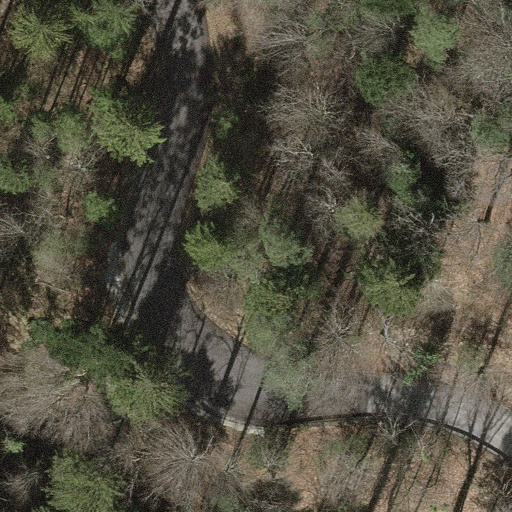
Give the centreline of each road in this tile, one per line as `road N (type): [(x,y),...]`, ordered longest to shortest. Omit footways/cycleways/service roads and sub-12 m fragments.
road 1 (tertiary): [(188,0),(191,103),(156,239),(171,331),(231,387),(465,416),(511,441)]
road 2 (track): [(258,0),(322,183),(389,251),(511,325)]
